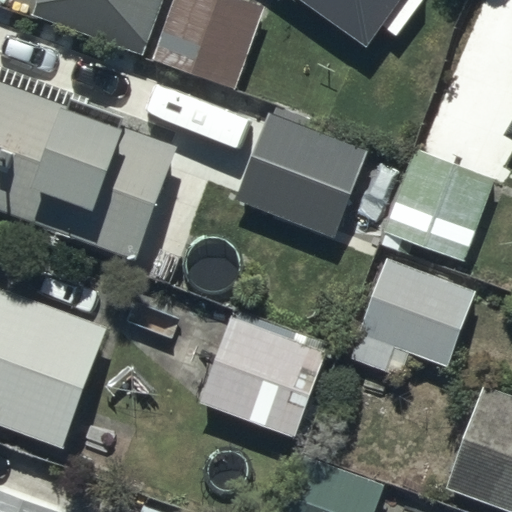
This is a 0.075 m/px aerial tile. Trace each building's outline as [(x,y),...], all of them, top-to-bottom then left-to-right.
[(150,59),(173,0),(43,0),(37,18),(150,59)] [(252,0),(173,0),(150,59),(239,92),(270,7),(252,0)] [(407,0),(303,0),(373,49),(407,0)] [(0,88),(0,209),(140,261),(151,232),(183,243),(202,192),(174,182),(185,152),(130,132),(132,125),(77,105),(73,116),(0,88)] [(371,155),(270,117),(239,199),(340,237),(371,155)] [(500,183),(419,152),(386,235),(468,267),(500,183)] [(481,298),(389,262),(361,335),(452,371),(481,298)] [(108,333),(0,293),(0,425),(65,450),(108,333)] [(333,358),(235,322),(204,405),(302,441),(333,358)] [(511,511),(511,397),(488,389),(451,490),(511,511)] [(381,511),(392,484),(309,452),(286,511),(381,511)] [(0,511),(37,511),(0,497),(0,511)]
